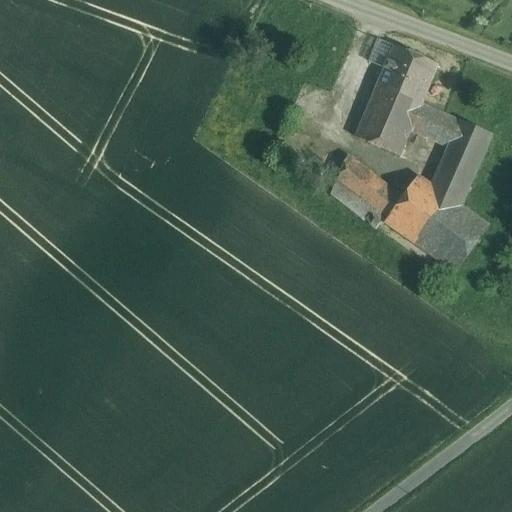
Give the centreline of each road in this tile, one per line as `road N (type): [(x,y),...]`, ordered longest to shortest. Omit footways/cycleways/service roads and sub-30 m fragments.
road 1 (unclassified): [(511,65),(338,0)]
road 2 (unclassified): [(374,511),(511,408)]
